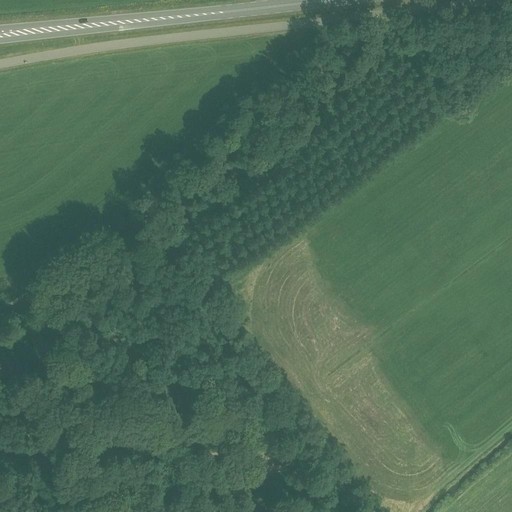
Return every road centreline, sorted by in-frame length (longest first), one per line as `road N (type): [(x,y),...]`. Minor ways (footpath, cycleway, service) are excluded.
road 1 (unclassified): [(497,0),(0,64)]
road 2 (primary): [(340,0),(0,36)]
road 3 (track): [(108,511),(31,320),(0,311)]
